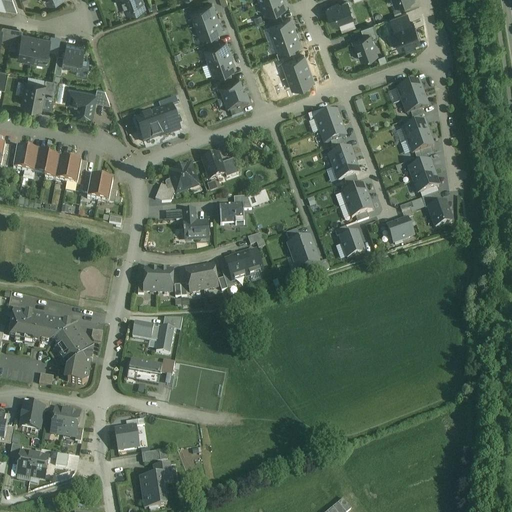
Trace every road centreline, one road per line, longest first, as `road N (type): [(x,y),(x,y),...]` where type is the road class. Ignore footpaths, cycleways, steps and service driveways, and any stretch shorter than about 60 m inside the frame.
road 1 (track): [(461,233),(209,312),(118,313)]
road 2 (residential): [(132,254),(102,405)]
road 3 (residential): [(0,126),(103,145),(132,171)]
road 4 (residential): [(132,171),(265,119)]
road 5 (residential): [(343,92),(388,216)]
road 6 (residential): [(435,60),(452,185)]
road 7 (residential): [(102,405),(121,400),(221,420)]
